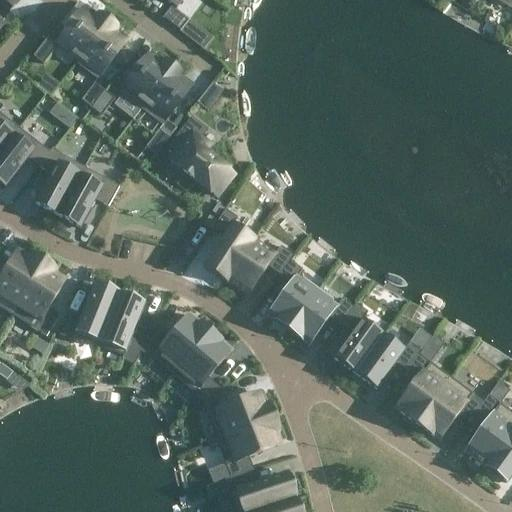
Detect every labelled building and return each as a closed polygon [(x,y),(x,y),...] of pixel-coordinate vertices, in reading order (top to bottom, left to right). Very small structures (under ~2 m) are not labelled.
[(0,0),(0,21),(1,22),(21,1),(19,0),(0,0)] [(165,0),(176,8),(182,0),(165,0)] [(95,15),(84,7),(55,45),(78,62),(108,21),(97,12),(95,15)] [(171,8),(163,18),(180,31),(188,21),(171,8)] [(120,30),(108,21),(78,62),(100,79),(129,40),(118,32),(120,30)] [(189,21),(180,33),(187,39),(197,26),(189,21)] [(46,40),(33,57),(43,65),(56,47),(46,40)] [(150,55),(121,93),(141,109),(173,68),(161,60),(160,62),(150,55)] [(184,76),(173,68),(141,109),(162,124),(193,85),(182,78),(184,76)] [(49,97),(52,93),(39,84),(37,87),(49,97)] [(94,84),(81,101),(91,109),(104,92),(94,84)] [(222,92),(212,84),(197,104),(207,111),(222,92)] [(104,92),(91,109),(101,116),(114,100),(104,92)] [(0,152),(19,129),(0,114),(0,152)] [(67,114),(60,122),(68,128),(74,120),(67,114)] [(184,126),(168,148),(172,151),(166,160),(172,165),(171,166),(181,175),(182,174),(190,180),(189,181),(210,197),(211,196),(217,200),(236,176),(231,171),(232,170),(208,151),(212,145),(202,137),(201,138),(184,126)] [(19,129),(0,152),(0,186),(5,190),(28,159),(39,168),(49,153),(19,129)] [(159,131),(145,148),(155,155),(168,138),(159,131)] [(61,156),(52,149),(49,153),(39,168),(50,176),(34,206),(56,218),(83,168),(61,156)] [(119,187),(83,168),(56,218),(79,230),(96,201),(108,207),(119,187)] [(237,218),(225,210),(212,230),(222,237),(202,268),(226,283),(254,241),(257,237),(234,222),(237,218)] [(276,255),(254,241),(226,283),(247,297),(267,268),(280,276),(289,262),(290,262),(294,256),(280,247),(276,255)] [(0,308),(11,316),(42,266),(19,252),(1,281),(0,280),(0,308)] [(301,271),(290,262),(289,262),(280,276),(276,281),(287,289),(267,316),(288,331),(316,292),(296,278),(301,271)] [(65,280),(42,266),(11,316),(46,337),(59,317),(47,310),(65,280)] [(98,346),(119,294),(93,284),(80,318),(67,313),(59,336),(72,341),(74,336),(98,346)] [(316,292),(288,331),(309,346),(328,319),(339,328),(342,324),(354,308),(343,300),(338,308),(316,292)] [(145,304),(119,294),(98,346),(123,356),(121,361),(134,366),(145,344),(131,339),(145,304)] [(367,313),(356,305),(354,308),(342,324),(353,332),(333,360),(354,375),(383,336),(362,320),(367,313)] [(174,375),(210,334),(188,316),(167,343),(152,331),(145,344),(141,353),(151,362),(154,358),(174,375)] [(232,352),(210,334),(174,375),(195,393),(192,396),(202,405),(222,391),(209,380),(232,352)] [(404,351),(383,336),(354,375),(376,391),(396,363),(407,371),(418,355),(421,351),(409,343),(404,351)] [(37,339),(31,348),(43,356),(49,346),(37,339)] [(451,379),(418,355),(407,371),(404,375),(414,382),(393,410),(416,427),(451,379)] [(0,364),(0,376),(6,381),(12,373),(0,364)] [(483,403),(451,379),(416,427),(439,443),(460,415),(470,422),(483,403)] [(211,415),(220,439),(270,420),(261,395),(229,408),(222,391),(202,405),(206,416),(211,415)] [(511,428),(511,413),(488,397),(483,403),(470,422),(480,430),(466,449),(487,464),(511,428)] [(216,440),(230,478),(247,473),(253,471),(248,457),(280,445),(270,420),(220,439),(216,440)] [(511,477),(511,428),(487,464),(484,468),(507,485),(511,477)] [(234,511),(259,511),(293,501),(285,476),(251,487),(247,473),(230,478),(224,480),(234,511)] [(259,511),(296,511),(293,501),(259,511)]
